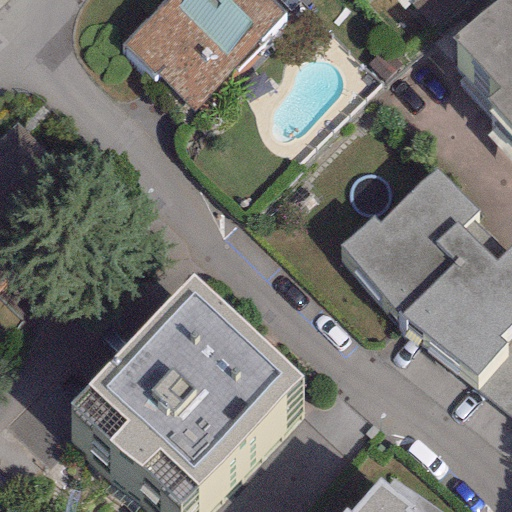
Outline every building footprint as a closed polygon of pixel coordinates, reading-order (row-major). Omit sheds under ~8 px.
[(272,49),(221,0),(167,0),(153,14),(166,26),(122,71),(188,135),(272,49)] [(413,0),(409,4),(415,11),(426,0),(413,0)] [(511,0),(493,0),(450,37),(497,91),(485,101),(511,132),(511,0)] [(0,285),(88,197),(14,124),(0,137),(0,285)] [(477,211),(435,170),(378,223),(372,216),(337,244),(397,314),(473,376),(504,343),(496,338),(511,323),(511,244),(504,253),(470,219),(477,211)] [(299,377),(189,275),(68,404),(178,506),(299,377)] [(511,340),(507,349),(507,356),(477,390),(511,420),(511,340)] [(376,478),(347,511),(343,508),(339,511),(436,511),(393,478),(387,486),(376,478)]
